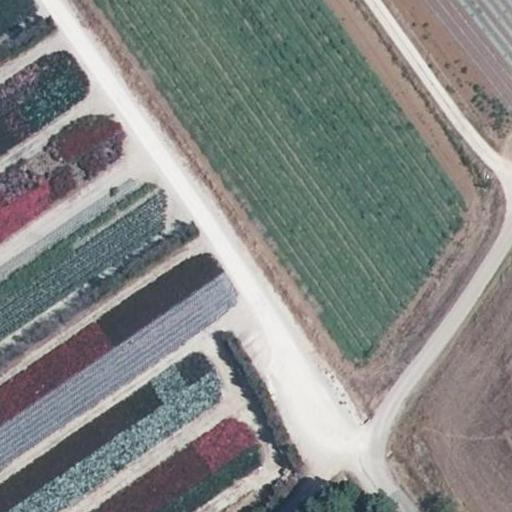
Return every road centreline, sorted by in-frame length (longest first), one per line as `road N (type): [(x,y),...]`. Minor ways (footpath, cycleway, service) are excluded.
road 1 (track): [(373,451),(330,405),(50,0)]
road 2 (unclassified): [(511,228),(410,374),(373,451),(386,486),(409,511)]
road 3 (unknown): [(511,197),(363,0)]
